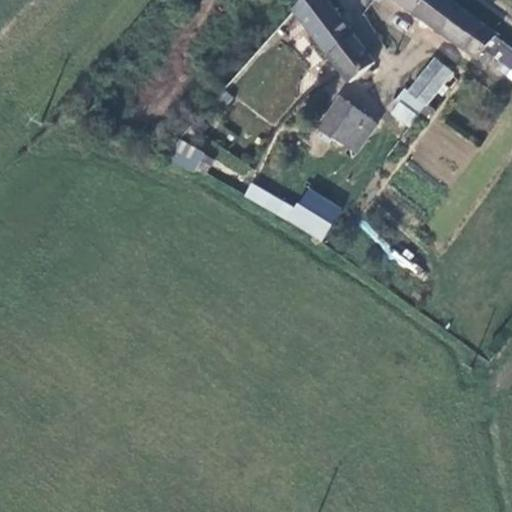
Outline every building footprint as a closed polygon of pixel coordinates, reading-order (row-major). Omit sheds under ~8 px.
[(380,65),(328,0),(306,0),(296,9),(333,56),(330,59),(350,86),(380,65)] [(450,0),(399,0),(479,58),(485,62),(491,53),(505,64),(501,70),(511,77),(511,47),(497,37),(498,35),(450,0)] [(438,59),(414,89),(429,102),(425,108),(434,115),(461,80),(438,59)] [(344,99),(322,128),(358,154),(380,125),(344,99)] [(426,133),(451,152),(454,148),(468,159),(477,147),(438,118),(426,133)] [(182,138),(171,156),(198,173),(211,154),(182,138)] [(246,196),(288,222),(324,244),(346,208),(311,186),(295,211),(253,185),(246,196)]
